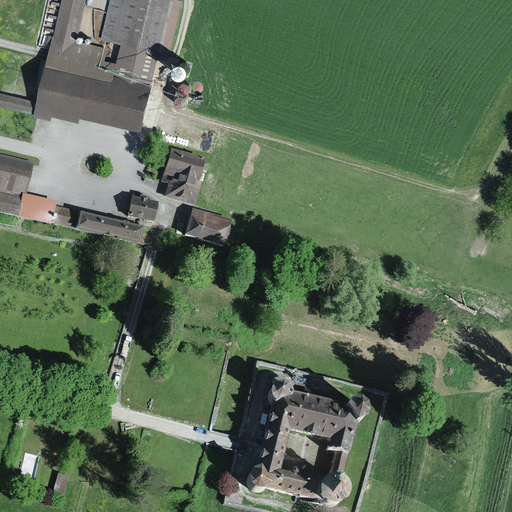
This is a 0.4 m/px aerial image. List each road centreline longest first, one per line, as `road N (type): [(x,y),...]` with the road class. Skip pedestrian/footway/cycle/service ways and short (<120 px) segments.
road 1 (track): [(511,133),(473,199),(158,108),(128,161)]
road 2 (track): [(249,0),(385,53)]
